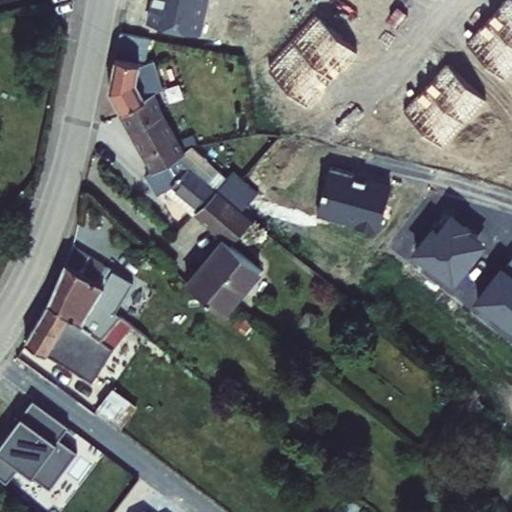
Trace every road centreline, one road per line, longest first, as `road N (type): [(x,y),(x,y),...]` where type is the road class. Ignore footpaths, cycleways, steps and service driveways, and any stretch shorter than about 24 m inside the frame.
road 1 (residential): [(104,0),(64,178),(32,265),(0,321)]
road 2 (residential): [(341,115),(466,0)]
